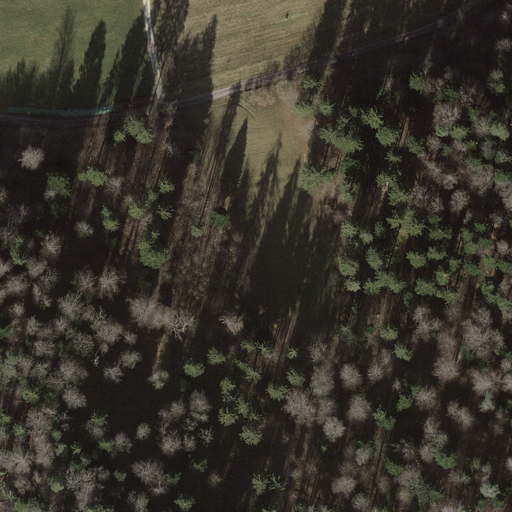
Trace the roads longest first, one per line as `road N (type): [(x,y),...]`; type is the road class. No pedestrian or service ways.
road 1 (track): [(167,109),(407,41),(473,0)]
road 2 (track): [(0,119),(66,126),(167,109)]
